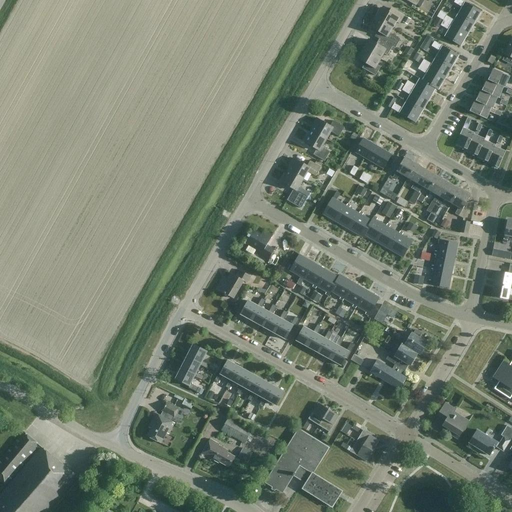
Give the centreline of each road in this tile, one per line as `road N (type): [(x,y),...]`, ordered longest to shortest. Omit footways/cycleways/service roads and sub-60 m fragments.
road 1 (track): [(123,426),(92,398),(97,381),(312,0)]
road 2 (residential): [(404,434),(183,307)]
road 3 (residential): [(470,317),(422,301),(247,200)]
road 4 (unclassified): [(115,447),(183,307)]
road 5 (residential): [(505,22),(421,150)]
road 6 (tertiary): [(249,511),(115,447)]
road 7 (residential): [(404,434),(470,317)]
road 8 (unclassified): [(247,200),(313,85)]
road 9 (tertiary): [(115,447),(0,384)]
road 10 (residential): [(470,317),(497,190)]
road 11 (residential): [(511,502),(404,434)]
road 12 (residential): [(421,150),(313,85)]
road 13 (unclassified): [(183,307),(247,200)]
